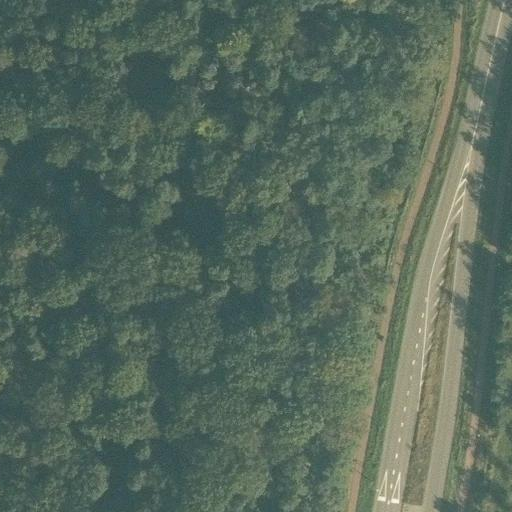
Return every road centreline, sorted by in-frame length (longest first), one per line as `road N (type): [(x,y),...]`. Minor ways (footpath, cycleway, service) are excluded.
road 1 (secondary): [(488,70),(430,262),(387,511)]
road 2 (secondary): [(430,511),(488,70)]
